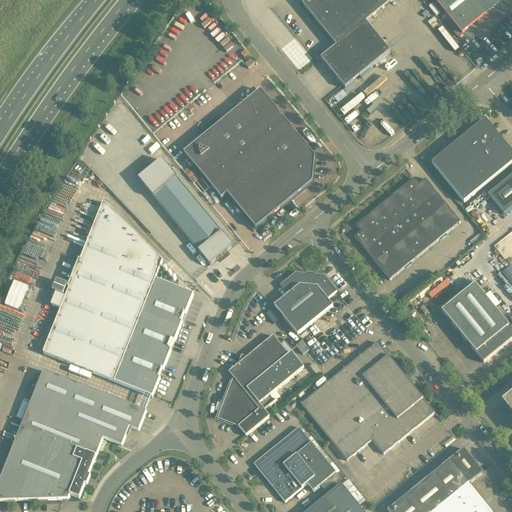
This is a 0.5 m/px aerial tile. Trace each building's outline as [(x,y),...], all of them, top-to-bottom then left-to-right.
[(308,0),(302,5),(336,47),(320,60),(343,87),(345,89),(390,53),(365,23),(393,0),(308,0)] [(433,0),(462,35),(504,0),(433,0)] [(230,35),(220,44),(235,59),(240,54),(245,59),(249,55),(230,35)] [(255,64),(252,59),(244,65),(248,70),(255,64)] [(421,76),(412,84),(430,104),(439,96),(421,76)] [(302,142),(260,92),(222,123),(216,117),(200,130),(205,137),(184,154),(221,200),(227,195),(255,230),(274,215),(279,215),(279,210),(312,183),(315,158),(307,148),(307,143),(302,142)] [(511,153),(485,121),(431,164),(464,204),(511,164),(511,153)] [(138,180),(173,222),(210,267),(220,259),(224,256),(233,248),(162,161),(138,180)] [(511,209),(511,177),(488,197),(504,216),(511,209)] [(418,185),(414,179),(356,226),(361,232),(354,238),(391,280),(460,223),(425,180),(418,185)] [(51,307),(60,311),(43,355),(152,398),(193,296),(155,281),(162,263),(103,204),(80,261),(78,261),(67,289),(69,290),(65,299),(56,295),(51,307)] [(298,336),(333,308),(327,301),(337,293),(324,277),(315,276),(313,277),(307,277),(305,275),(296,274),(280,287),(288,297),(274,308),(298,336)] [(52,292),(63,296),(67,285),(57,281),(52,292)] [(20,311),(27,286),(11,282),(4,307),(20,311)] [(511,331),(475,286),(442,313),(484,364),(511,341),(511,331)] [(272,309),(265,315),(273,325),(280,319),(272,309)] [(270,418),(265,412),(277,402),(272,395),(304,369),(293,356),(290,358),(273,337),(247,359),(241,356),(235,375),(218,420),(234,426),(233,427),(239,429),(246,438),(270,418)] [(302,355),(308,350),(301,341),(295,346),(302,355)] [(383,456),(434,414),(412,386),(414,384),(408,377),(406,379),(377,344),(301,406),(347,462),(372,442),(383,456)] [(122,447),(129,429),(139,433),(146,413),(44,372),(0,481),(0,502),(68,501),(70,496),(79,500),(103,440),(122,447)] [(254,465),(254,466),(266,481),(285,504),(307,486),(313,493),(336,474),(311,444),(299,429),(254,465)] [(387,511),(491,511),(469,485),(483,474),(463,450),(387,511)] [(308,511),(362,511),(341,485),(308,511)]
